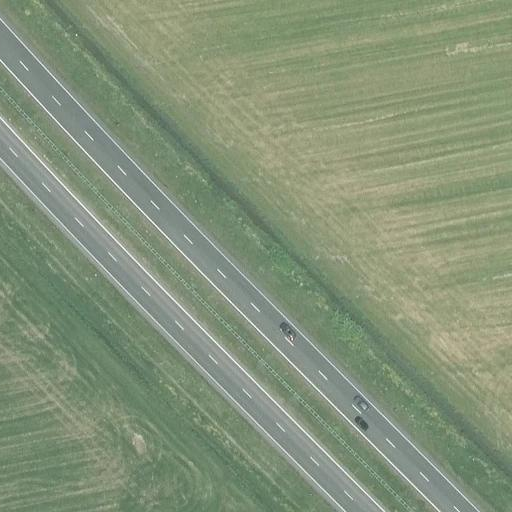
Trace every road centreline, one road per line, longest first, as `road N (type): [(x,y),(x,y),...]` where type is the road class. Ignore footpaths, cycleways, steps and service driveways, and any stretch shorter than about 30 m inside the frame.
road 1 (trunk): [(454,511),(0,42)]
road 2 (trunk): [(0,140),(363,511)]
